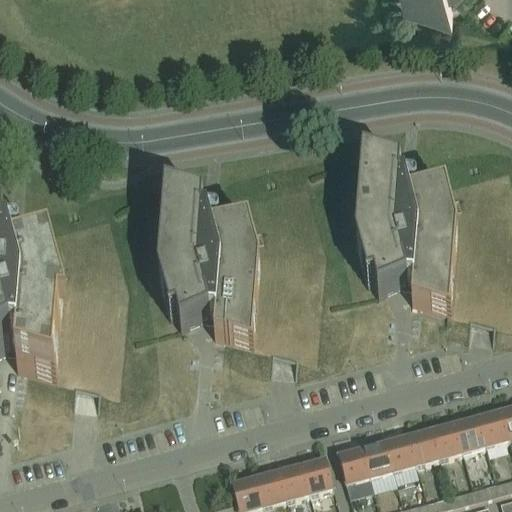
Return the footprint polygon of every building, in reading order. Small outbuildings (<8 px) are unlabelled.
[(405,0),(408,7),(454,15),(449,0),(454,0),(457,3),(459,0),(405,0)] [(457,236),(445,194),(409,204),(407,199),(412,199),(412,190),(404,190),(400,189),(401,176),(356,164),(356,166),(363,167),(356,251),(367,293),(374,291),(378,304),(407,290),(413,290),(411,311),(450,321),(457,236)] [(248,227),(246,228),(211,237),(210,232),(214,233),(214,224),(207,223),(203,223),(204,209),(159,197),(158,199),(165,201),(158,284),(170,326),(177,324),(180,337),(210,323),(216,324),(214,344),(252,354),(259,269),(248,227)] [(51,261),(46,262),(14,271),(10,256),(8,256),(5,256),(7,242),(0,240),(0,362),(12,357),(18,357),(17,378),(55,388),(62,303),(57,284),(66,282),(62,269),(54,272),(51,261)] [(270,372),(266,387),(284,392),(288,377),(270,372)] [(511,448),(511,415),(499,419),(509,449),(511,448)] [(509,449),(499,419),(477,426),(485,456),(509,449)] [(485,456),(477,426),(454,432),(462,462),(485,456)] [(462,462),(454,432),(431,438),(438,468),(462,462)] [(438,468),(431,438),(408,444),(416,475),(438,468)] [(416,475),(408,444),(384,451),(393,481),(416,475)] [(393,481),(384,451),(361,457),(369,487),(393,481)] [(369,487),(361,457),(337,463),(346,494),(369,487)] [(334,498),(325,467),(301,473),(310,504),(334,498)] [(310,504),(301,473),(278,480),(287,510),(310,504)] [(280,511),(287,510),(278,480),(255,486),(262,511),(280,511)] [(262,511),(255,486),(231,493),(236,511),(262,511)] [(511,498),(511,486),(494,492),(498,503),(511,498)] [(498,503),(494,492),(472,498),(475,509),(498,503)] [(463,511),(475,509),(472,498),(449,504),(450,511),(463,511)]
